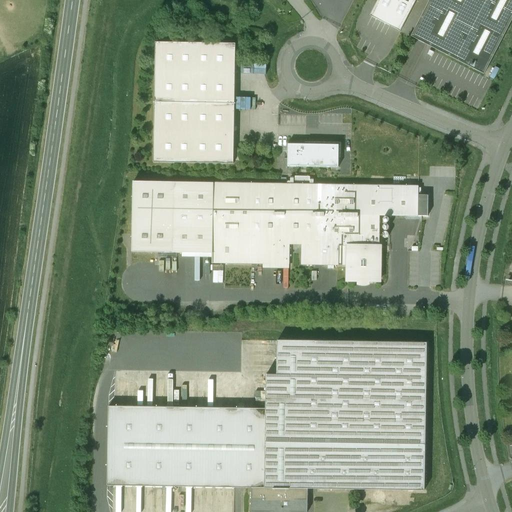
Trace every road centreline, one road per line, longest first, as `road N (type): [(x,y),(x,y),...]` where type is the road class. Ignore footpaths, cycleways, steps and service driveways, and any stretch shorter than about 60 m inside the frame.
road 1 (secondary): [(72,0),(0,511)]
road 2 (unclassified): [(491,503),(471,414),(466,342),(477,243),(504,147)]
road 3 (unclassified): [(504,147),(334,77)]
road 4 (unclassified): [(334,77),(327,45),(311,39),(292,47),(286,78),(315,92)]
